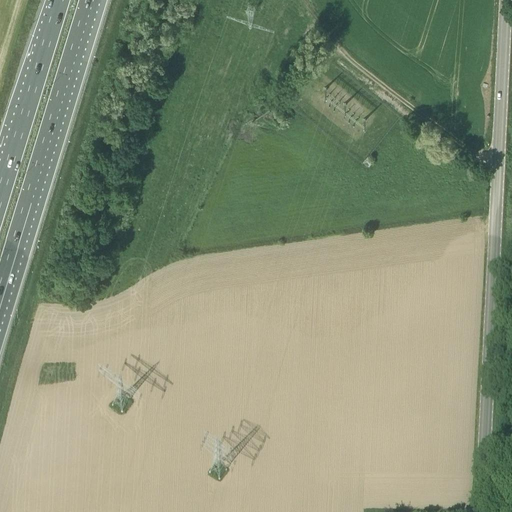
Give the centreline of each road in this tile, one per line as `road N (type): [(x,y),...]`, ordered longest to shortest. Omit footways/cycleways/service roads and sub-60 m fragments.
road 1 (tertiary): [(480,511),(507,0)]
road 2 (motorway): [(0,291),(89,0)]
road 3 (track): [(498,165),(479,160),(339,52),(326,59)]
road 4 (motorway): [(59,0),(0,194)]
